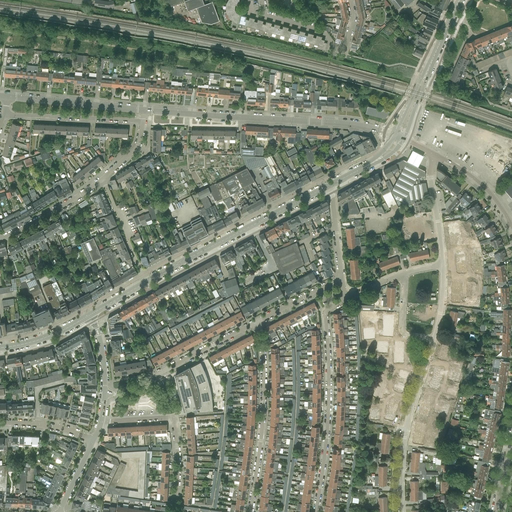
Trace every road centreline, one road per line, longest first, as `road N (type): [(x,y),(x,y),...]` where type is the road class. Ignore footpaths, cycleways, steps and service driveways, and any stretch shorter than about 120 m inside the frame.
road 1 (secondary): [(88,315),(330,185)]
road 2 (tertiary): [(393,136),(361,126),(143,111)]
road 3 (residential): [(316,511),(327,438),(326,314),(346,301)]
road 4 (residential): [(255,324),(263,402),(250,511)]
road 5 (residential): [(400,511),(405,430),(434,340)]
road 6 (residential): [(104,394),(255,324)]
road 7 (residential): [(173,511),(173,418),(101,421)]
road 8 (residential): [(142,122),(4,115)]
road 9 (tertiary): [(143,111),(7,97)]
